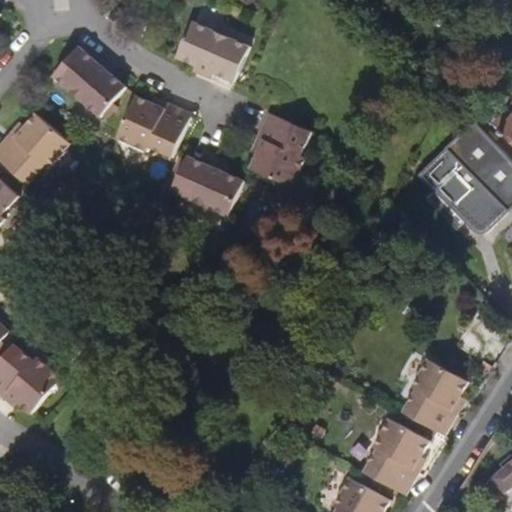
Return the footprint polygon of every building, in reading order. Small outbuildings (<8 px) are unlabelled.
[(236,86),(251,51),(194,26),(179,60),(196,68),(213,75),(236,86)] [(127,91),(112,78),(98,66),(80,50),(55,79),(102,120),(127,91)] [(109,66),(103,61),(98,66),(112,78),(117,73),(109,66)] [(210,83),(213,75),(196,68),(193,75),(202,79),(210,83)] [(511,80),(492,102),(506,115),(496,125),(511,139),(511,80)] [(177,154),(192,118),(168,107),(167,107),(165,111),(153,106),(136,99),(118,142),(148,155),(150,149),(174,160),(177,154)] [(167,107),(155,102),(153,106),(165,111),(167,107)] [(295,189),(308,159),(303,157),(313,135),(269,115),(259,140),(264,142),(258,156),(252,170),(295,189)] [(50,173),(72,148),(36,117),(25,130),(15,141),(10,138),(5,144),(0,149),(0,163),(30,188),(45,169),(50,173)] [(511,211),(511,164),(473,124),(418,180),(434,195),(426,202),(428,204),(436,196),(466,226),(477,237),(480,239),(483,239),(487,237),(511,211)] [(15,141),(25,130),(20,126),(10,138),(15,141)] [(258,156),(264,142),(259,140),(258,141),(253,154),(258,156)] [(231,220),(246,185),(227,176),(210,169),(188,159),(173,195),(231,220)] [(220,165),(214,162),(210,169),(227,176),(230,170),(220,165)] [(18,201),(0,185),(0,231),(7,223),(2,220),(18,201)] [(436,196),(428,204),(459,234),(466,226),(436,196)] [(0,344),(8,335),(0,327),(0,344)] [(32,417),(63,381),(38,360),(34,364),(15,348),(0,365),(0,397),(4,401),(8,396),(20,406),(32,417)] [(455,413),(463,398),(469,386),(429,363),(413,391),(418,393),(405,416),(446,439),(460,416),(455,413)] [(20,406),(8,396),(4,401),(16,410),(20,406)] [(460,416),(468,401),(463,398),(455,413),(460,416)] [(416,473),(424,459),(431,446),(390,423),(374,451),(379,453),(367,475),(408,499),(421,476),(416,473)] [(421,476),(429,462),(424,459),(416,473),(421,476)] [(511,461),(494,477),(508,494),(511,490),(511,461)] [(388,511),(392,506),(352,482),(334,511),(388,511)]
